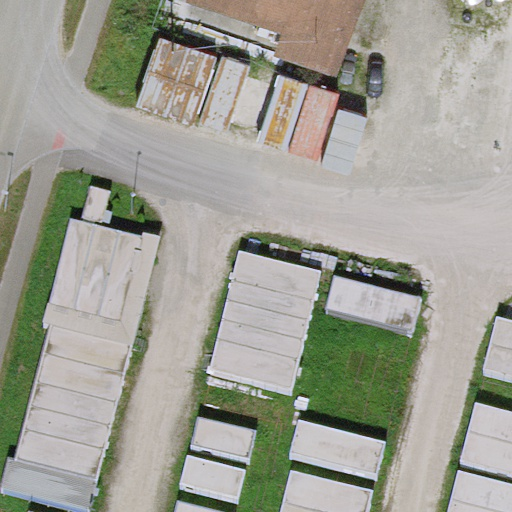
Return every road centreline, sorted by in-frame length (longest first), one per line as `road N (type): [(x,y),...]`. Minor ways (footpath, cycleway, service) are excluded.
road 1 (track): [(0,107),(511,240)]
road 2 (unknown): [(96,511),(190,160)]
road 3 (unknown): [(449,225),(379,511)]
